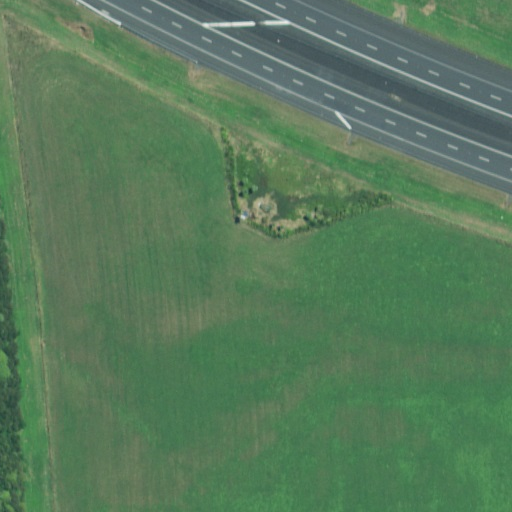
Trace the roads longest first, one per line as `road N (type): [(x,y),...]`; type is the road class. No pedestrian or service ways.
road 1 (motorway): [(511,170),(279,75),(125,0)]
road 2 (motorway): [(266,0),(511,104)]
